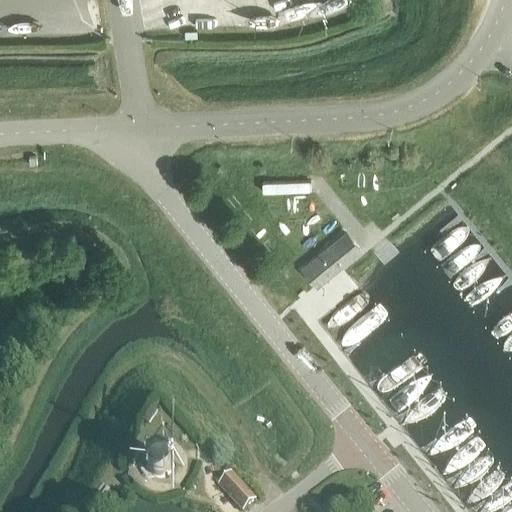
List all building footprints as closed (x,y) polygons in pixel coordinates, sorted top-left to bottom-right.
[(320,164),(270,164),(270,175),(320,175),(320,164)] [(312,190),(312,179),(262,181),(262,191),(312,190)] [(326,250),(304,268),(316,284),(336,269),(342,264),(356,253),(359,250),(359,249),(347,234),(329,247),(328,245),(325,248),(326,250)] [(156,478),(160,478),(164,478),(167,476),(170,473),(172,469),(173,466),(173,461),(172,458),(170,454),(166,452),(163,450),(159,450),(155,451),(151,452),(148,455),(146,459),(145,462),(145,467),(146,470),(149,474),(152,476),(156,478)] [(218,485),(241,511),(255,501),(231,474),(218,485)]
